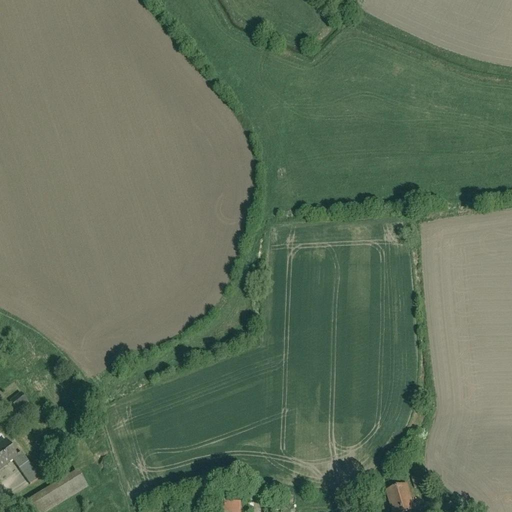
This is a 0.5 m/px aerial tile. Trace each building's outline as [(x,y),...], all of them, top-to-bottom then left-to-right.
[(0,472),(15,462),(20,458),(7,441),(0,446),(0,445),(0,472)] [(20,458),(15,462),(31,485),(40,479),(24,455),(20,458)] [(82,471),(29,498),(35,511),(44,511),(91,489),(82,471)] [(413,511),(416,511),(408,484),(387,490),(393,511),(413,511)] [(238,511),(240,495),(222,493),(220,511),(228,511),(238,511)]
